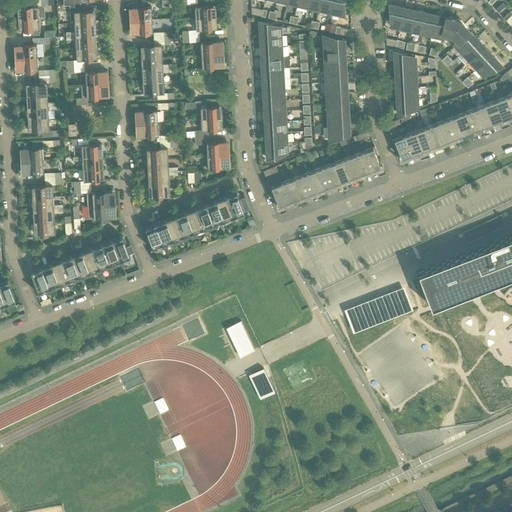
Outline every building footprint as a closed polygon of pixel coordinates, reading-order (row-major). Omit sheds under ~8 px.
[(317,0),(316,8),(326,10),(328,0),(317,0)] [(328,0),(326,10),(343,14),(342,6),(344,6),(343,0),(328,0)] [(495,9),(498,12),(505,5),(503,2),(495,9)] [(194,6),(195,18),(215,16),(214,5),(210,5),(210,4),(202,5),(194,6)] [(391,25),(397,26),(401,7),(390,4),(390,12),(388,12),(389,23),(391,24),(391,25)] [(18,6),(19,18),(39,17),(45,17),(44,5),(31,5),(22,5),(22,6),(18,6)] [(131,7),(132,20),(152,19),(151,6),(148,6),(147,5),(139,6),(131,7)] [(251,13),(251,14),(261,16),(263,9),(251,6),(251,13)] [(397,26),(408,29),(413,9),(401,7),(397,26)] [(70,23),(74,22),(94,21),(94,10),(89,10),(89,9),(81,10),(69,11),(70,23)] [(408,29),(420,32),(424,12),(413,9),(408,29)] [(503,18),(505,20),(511,13),(511,12),(510,10),(503,17),(503,18)] [(268,17),(276,19),(277,12),(269,11),(268,17)] [(420,32),(432,34),(436,15),(424,12),(420,32)] [(289,22),(296,24),(297,24),(298,17),(290,15),(289,22)] [(432,34),(443,37),(448,17),(436,15),(432,34)] [(215,16),(195,18),(196,29),(203,29),(203,30),(211,29),(216,28),(215,16)] [(39,17),(19,18),(19,30),(24,30),(32,30),(32,29),(39,29),(39,17)] [(449,38),(453,42),(468,29),(460,20),(448,17),(443,37),(449,38)] [(152,19),(132,20),(132,33),(141,33),(149,33),(149,32),(152,32),(152,19)] [(310,27),(318,29),(319,22),(311,20),(310,27)] [(65,31),(66,36),(95,34),(94,21),(74,22),(75,31),(65,31)] [(259,21),(260,33),(280,32),(280,26),(259,21)] [(326,22),(324,30),(334,32),(336,24),(326,22)] [(453,42),(462,52),(476,38),(468,29),(453,42)] [(260,33),(261,44),(281,43),(280,32),(260,33)] [(75,39),(76,48),(96,46),(95,34),(66,36),(66,40),(75,39)] [(323,35),(324,52),(344,51),(343,40),(323,35)] [(462,52),(470,61),(485,47),(476,38),(462,52)] [(395,46),(403,48),(405,41),(397,39),(395,46)] [(200,41),(201,54),(221,53),(220,40),(212,41),(212,40),(204,41),(200,41)] [(407,42),(406,49),(414,51),(415,44),(407,42)] [(16,45),(17,58),(37,56),(36,43),(33,44),(33,43),(24,44),(16,45)] [(141,45),(142,56),(162,55),(161,44),(154,44),(154,43),(145,44),(141,45)] [(261,44),(261,55),(281,54),(281,43),(261,44)] [(418,44),(416,51),(424,53),(426,46),(418,44)] [(96,46),(76,48),(76,59),(84,59),(84,60),(92,59),(92,58),(96,58),(96,46)] [(430,47),(429,54),(437,56),(439,49),(430,47)] [(470,61),(478,70),(493,56),(485,47),(470,61)] [(324,52),(325,62),(345,61),(344,51),(324,52)] [(394,52),(395,64),(415,63),(415,57),(394,52)] [(221,53),(201,54),(202,67),(205,67),(205,68),(214,67),(213,67),(222,66),(221,53)] [(261,55),(262,67),(282,66),(281,54),(261,55)] [(142,56),(142,69),(172,67),(172,63),(162,64),(162,55),(142,56)] [(447,55),(442,59),(447,65),(452,61),(447,55)] [(37,56),(17,58),(17,71),(26,70),(26,71),(34,70),(38,69),(37,56)] [(493,56),(478,70),(482,74),(501,65),(493,56)] [(325,62),(325,72),(345,71),(345,61),(325,62)] [(395,64),(396,76),(416,75),(415,63),(395,64)] [(262,67),(263,78),(283,77),(282,66),(262,67)] [(142,69),(143,82),(163,80),(163,72),(172,72),(172,67),(142,69)] [(85,71),(86,84),(106,83),(105,70),(97,70),(88,70),(89,71),(85,71)] [(325,72),(326,82),(346,81),(345,71),(325,72)] [(396,76),(396,88),(416,87),(416,75),(396,76)] [(263,78),(263,90),(283,89),(283,77),(263,78)] [(462,81),(468,87),(473,83),(467,77),(462,81)] [(163,80),(143,82),(144,93),(148,93),(148,94),(156,93),(164,92),(163,80)] [(26,82),(27,94),(47,93),(46,81),(39,82),(39,81),(30,81),(31,82),(26,82)] [(326,82),(326,93),(346,92),(346,81),(326,82)] [(106,83),(86,84),(87,97),(90,97),(98,97),(98,96),(107,96),(106,83)] [(396,88),(397,101),(417,100),(416,87),(396,88)] [(263,90),(264,101),(284,100),(283,89),(263,90)] [(326,93),(327,103),(347,102),(346,92),(326,93)] [(27,94),(28,107),(57,105),(57,101),(47,101),(47,93),(27,94)] [(511,113),(505,95),(495,99),(502,118),(506,116),(506,117),(511,115),(511,113)] [(495,99),(485,103),(492,123),(499,120),(498,119),(502,118),(495,99)] [(264,101),(264,113),(284,111),(284,100),(264,101)] [(417,100),(397,101),(398,113),(417,106),(417,100)] [(327,103),(328,113),(348,112),(347,102),(327,103)] [(485,103),(475,107),(482,126),(486,124),(486,125),(492,123),(485,103)] [(28,107),(28,119),(48,118),(48,110),(57,109),(57,105),(28,107)] [(200,107),(201,118),(221,117),(220,105),(216,105),(207,105),(207,106),(206,106),(200,106),(200,107)] [(475,107),(465,111),(472,130),(478,128),(478,127),(482,126),(475,107)] [(137,110),(137,123),(158,122),(157,109),(153,109),(145,109),(145,110),(137,110)] [(264,113),(265,124),(285,123),(284,111),(264,113)] [(465,111),(455,115),(462,133),(466,132),(466,133),(472,130),(465,111)] [(328,113),(328,123),(348,122),(348,112),(328,113)] [(455,115),(445,118),(452,138),(458,136),(458,135),(462,133),(455,115)] [(221,117),(201,118),(201,130),(208,130),(209,129),(209,130),(217,130),(217,129),(221,129),(221,117)] [(48,118),(28,119),(29,131),(33,131),(42,131),(42,130),(49,130),(48,118)] [(386,123),(388,129),(400,124),(398,118),(385,123),(386,124),(386,123)] [(445,118),(434,122),(442,141),(445,140),(446,141),(452,138),(445,118)] [(158,122),(137,123),(138,136),(146,136),(147,136),(155,136),(155,135),(158,135),(158,122)] [(348,122),(328,123),(329,140),(349,132),(348,122)] [(434,122),(424,126),(432,146),(438,144),(438,143),(442,141),(434,122)] [(265,124),(266,135),(286,134),(285,123),(265,124)] [(424,126),(414,130),(422,149),(425,147),(426,148),(432,146),(424,126)] [(369,130),(356,134),(356,135),(357,138),(358,140),(371,135),(369,130)] [(414,130),(404,134),(412,154),(418,151),(418,150),(422,149),(414,130)] [(266,135),(266,147),(286,146),(286,134),(266,135)] [(412,154),(404,134),(391,139),(395,147),(397,146),(401,157),(405,155),(406,156),(412,154)] [(209,142),(208,136),(194,136),(195,144),(206,144),(206,142),(209,142)] [(206,144),(207,155),(227,154),(226,141),(218,141),(209,141),(209,142),(206,142),(206,144)] [(81,144),(82,156),(102,155),(101,143),(97,143),(89,143),(89,144),(81,144)] [(375,145),(362,150),(370,170),(376,168),(375,166),(380,165),(376,154),(378,153),(375,145)] [(22,148),(23,161),(43,160),(42,146),(39,147),(38,146),(30,147),(22,148)] [(147,148),(147,159),(168,158),(167,147),(159,147),(159,146),(151,147),(147,148)] [(286,146),(266,147),(267,158),(287,151),(286,146)] [(362,150),(352,154),(359,173),(363,171),(363,172),(370,170),(362,150)] [(227,154),(207,155),(207,168),(211,168),(219,168),(219,167),(227,167),(227,154)] [(352,154),(342,158),(349,178),(356,175),(355,174),(359,173),(352,154)] [(82,160),(82,168),(103,167),(102,155),(82,156),(72,156),(73,161),(82,160)] [(147,159),(148,172),(178,170),(177,166),(168,167),(168,158),(147,159)] [(342,158),(332,162),(339,180),(343,179),(343,180),(349,178),(342,158)] [(43,160),(23,161),(23,174),(32,173),(32,174),(40,173),(43,172),(43,160)] [(332,162),(322,166),(329,185),(335,183),(335,182),(339,180),(332,162)] [(263,171),(265,176),(277,171),(275,165),(263,170),(263,171)] [(322,166),(312,170),(319,188),(323,187),(323,188),(329,185),(322,166)] [(103,167),(82,168),(83,180),(91,180),(99,180),(99,179),(103,179),(103,167)] [(148,172),(149,185),(169,184),(169,175),(178,175),(178,170),(148,172)] [(312,170),(301,173),(309,193),(315,191),(315,190),(319,188),(312,170)] [(301,173),(291,177),(299,196),(303,194),(303,196),(309,193),(301,173)] [(291,177),(281,181),(289,201),(295,199),(295,197),(299,196),(291,177)] [(289,201),(281,181),(269,186),(272,194),(274,193),(278,204),(282,202),(283,203),(289,201)] [(32,185),(33,197),(53,196),(52,184),(45,185),(45,184),(36,184),(36,185),(32,185)] [(169,184),(149,185),(150,196),(154,196),(154,197),(162,196),(170,195),(169,184)] [(87,192),(88,205),(113,204),(112,191),(104,191),(95,191),(95,192),(87,192)] [(226,195),(233,215),(244,211),(239,199),(237,194),(236,192),(237,192),(237,191),(232,193),(226,195)] [(216,199),(223,219),(233,215),(226,195),(222,197),(221,197),(216,199)] [(33,197),(33,210),(63,208),(63,204),(53,204),(53,196),(33,197)] [(239,199),(244,211),(249,209),(245,197),(239,199)] [(206,203),(213,223),(223,219),(216,199),(211,201),(211,200),(206,203)] [(195,207),(196,207),(203,227),(213,223),(206,203),(201,205),(201,204),(195,207)] [(113,204),(88,205),(88,218),(97,218),(105,218),(105,217),(113,217),(113,204)] [(185,211),(193,231),(203,227),(196,207),(191,209),(191,208),(185,211)] [(33,210),(34,222),(54,221),(54,213),(63,212),(63,208),(33,210)] [(175,214),(175,215),(183,235),(193,231),(185,211),(181,212),(175,214)] [(165,218),(165,219),(173,238),(183,235),(175,215),(171,216),(165,218)] [(155,222),(163,242),(173,238),(165,219),(161,220),(155,222)] [(54,221),(34,222),(35,234),(39,234),(47,234),(47,233),(55,233),(54,221)] [(163,242),(155,222),(151,224),(145,226),(149,238),(147,239),(150,246),(150,247),(163,242)] [(478,226),(483,235),(491,231),(486,222),(478,226)] [(511,274),(511,234),(418,271),(431,306),(511,274)] [(111,239),(119,259),(129,255),(130,255),(123,238),(122,236),(123,236),(122,235),(117,237),(111,239)] [(101,243),(109,263),(119,259),(111,239),(107,241),(101,243)] [(91,247),(99,267),(109,263),(101,243),(97,245),(97,244),(91,247)] [(81,251),(89,271),(99,267),(91,247),(87,249),(87,248),(81,251)] [(71,254),(71,255),(79,275),(89,271),(81,251),(77,252),(71,254)] [(61,258),(61,259),(69,279),(79,275),(71,255),(67,256),(61,258)] [(51,262),(51,263),(59,282),(69,279),(61,259),(57,260),(51,262)] [(41,266),(49,286),(59,282),(51,263),(47,264),(41,266)] [(49,286),(41,266),(37,268),(31,270),(30,270),(35,282),(33,283),(36,290),(36,291),(49,286)] [(411,280),(416,290),(421,288),(416,278),(411,280)] [(0,281),(0,290),(5,303),(15,299),(9,282),(8,282),(8,280),(8,279),(3,281),(0,281)] [(227,327),(241,356),(255,349),(241,320),(227,327)] [(259,399),(275,391),(263,367),(248,375),(259,399)]
